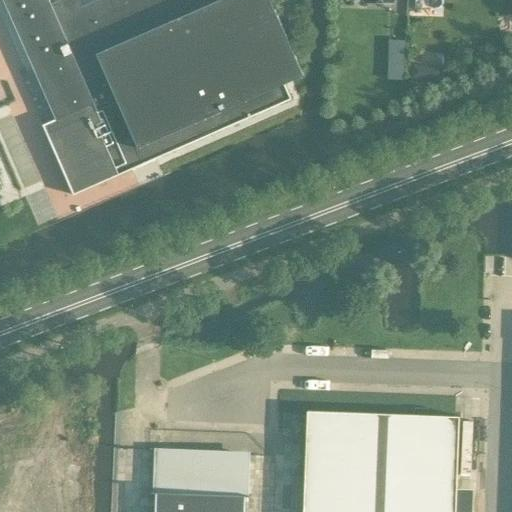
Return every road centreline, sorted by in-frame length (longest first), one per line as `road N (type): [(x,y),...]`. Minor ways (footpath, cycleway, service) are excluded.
road 1 (primary): [(0,334),(511,141)]
road 2 (unclassified): [(0,362),(511,170)]
road 3 (unclassified): [(498,511),(502,380),(276,368),(248,378),(242,405),(171,405)]
road 4 (residential): [(178,158),(62,204),(0,56)]
